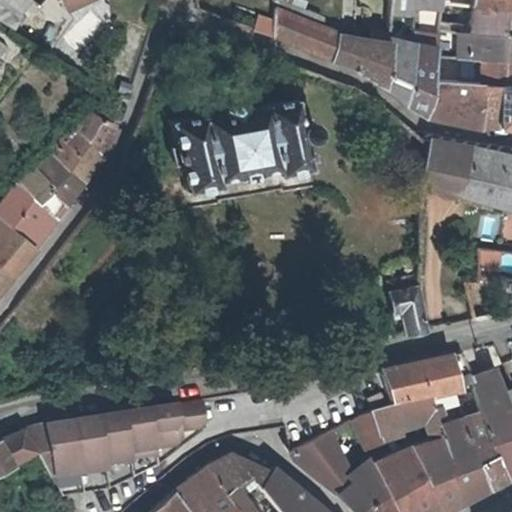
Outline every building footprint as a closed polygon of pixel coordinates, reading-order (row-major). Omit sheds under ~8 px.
[(0,0),(0,1),(17,15),(30,0),(0,0)] [(411,9),(410,0),(385,0),(385,12),(411,9)] [(410,0),(411,9),(435,14),(436,4),(436,0),(410,0)] [(271,3),(271,15),(271,35),(322,52),(327,26),(316,21),(297,13),(271,3)] [(301,4),(297,13),(316,21),(320,12),(301,4)] [(511,5),(471,4),(472,29),(511,29),(511,5)] [(434,28),(435,14),(411,9),(411,24),(434,30),(434,28)] [(271,35),(271,15),(254,11),(250,28),(271,35)] [(335,29),(327,26),(322,52),(331,56),(335,29)] [(355,66),(381,81),(383,55),(384,36),(365,33),(349,31),(335,29),(331,56),(355,66)] [(480,56),(511,57),(511,29),(472,29),(456,29),(458,55),(467,55),(480,56)] [(412,38),(384,36),(383,55),(408,56),(412,56),(412,38)] [(412,38),(412,56),(432,56),(432,54),(433,45),(412,38)] [(381,85),(404,100),(408,56),(383,55),(381,81),(381,85)] [(468,78),(481,79),(480,56),(467,55),(468,78)] [(404,100),(424,111),(426,97),(427,90),(429,83),(432,76),(434,66),(431,66),(432,56),(412,56),(408,56),(404,100)] [(481,79),(496,81),(511,81),(511,57),(480,56),(481,79)] [(486,121),(497,122),(496,81),(481,79),(468,78),(432,76),(429,83),(427,90),(426,97),(424,111),(448,117),(486,122),(486,121)] [(511,81),(496,81),(497,122),(511,122),(511,81)] [(220,101),(220,109),(172,117),(185,187),(216,181),(215,177),(274,166),(275,171),(307,165),(303,136),(306,137),(311,136),(314,133),(315,129),(315,125),(312,121),(308,119),(303,119),(299,121),(295,97),(246,104),(244,98),(220,101)] [(84,108),(76,125),(99,152),(111,121),(84,108)] [(78,181),(99,152),(76,125),(73,122),(50,148),(78,181)] [(417,180),(511,204),(511,151),(425,137),(424,142),(425,144),(417,180)] [(78,181),(50,148),(35,165),(65,198),(78,181)] [(65,198),(35,165),(20,181),(53,214),(65,198)] [(0,215),(31,242),(53,214),(20,181),(0,203),(0,215)] [(0,261),(9,269),(31,242),(0,215),(0,261)] [(511,216),(510,216),(502,238),(511,241),(511,216)] [(498,271),(497,251),(476,246),(480,267),(498,271)] [(0,279),(9,269),(0,261),(0,279)] [(511,306),(511,276),(492,274),(493,303),(501,309),(511,306)] [(401,287),(387,290),(391,311),(400,309),(401,318),(403,331),(423,328),(417,285),(401,287)] [(392,320),(401,318),(400,309),(391,311),(392,320)] [(432,387),(436,404),(444,401),(458,397),(474,392),(467,371),(460,348),(388,364),(379,367),(389,400),(432,387)] [(511,412),(503,387),(495,365),(467,371),(474,392),(477,399),(479,406),(502,476),(511,469),(511,412)] [(511,412),(511,385),(503,387),(511,412)] [(389,493),(396,511),(435,511),(457,502),(439,419),(436,404),(432,387),(389,400),(367,406),(353,410),(364,440),(384,434),(392,430),(398,425),(427,416),(433,435),(400,444),(390,447),(381,452),(371,458),(389,493)] [(381,398),(378,389),(365,394),(368,403),(381,398)] [(460,404),(477,399),(474,392),(458,397),(460,404)] [(198,397),(39,421),(45,475),(98,466),(98,461),(125,458),(125,455),(151,451),(150,447),(167,445),(177,430),(201,426),(198,397)] [(436,404),(439,419),(448,416),(444,401),(436,404)] [(463,411),(484,487),(502,476),(479,406),(463,411)] [(448,416),(439,419),(457,502),(484,487),(463,411),(448,416)] [(0,462),(33,446),(20,425),(0,432),(0,462)] [(301,471),(330,445),(323,428),(292,447),(286,451),(287,460),(301,471)] [(301,471),(328,491),(349,474),(330,445),(301,471)] [(258,511),(237,482),(246,476),(253,486),(271,467),(232,450),(203,465),(235,511),(258,511)] [(389,493),(371,458),(349,474),(328,491),(347,511),(389,493)] [(189,511),(235,511),(203,465),(173,491),(189,511)] [(272,465),(271,467),(253,486),(273,511),(327,511),(326,509),(272,465)] [(189,511),(173,491),(147,511),(189,511)] [(347,511),(396,511),(389,493),(347,511)]
